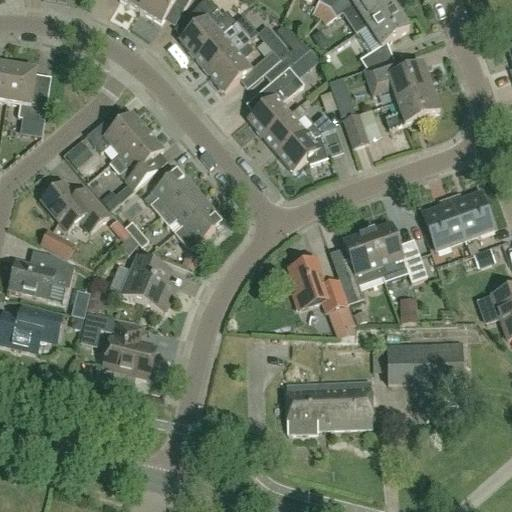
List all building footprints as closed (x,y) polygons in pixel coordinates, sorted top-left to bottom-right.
[(140,17),(149,0),(121,0),(119,4),(140,17)] [(149,0),(140,17),(161,29),(174,7),(184,13),(191,0),(149,0)] [(194,62),(236,26),(227,16),(223,19),(206,0),(205,0),(190,19),(198,28),(179,45),(194,62)] [(241,0),(235,0),(229,9),(242,18),(250,6),(241,0)] [(321,0),(318,6),(313,18),(321,22),(339,0),(321,0)] [(355,0),(339,0),(321,22),(325,29),(336,22),(342,17),(356,39),(367,31),(367,30),(395,12),(386,0),(366,0),(359,5),(355,0)] [(368,58),(359,64),(366,74),(393,64),(386,48),(409,33),(395,12),(367,30),(367,31),(380,50),(368,58)] [(247,47),(247,48),(251,44),(236,26),(194,62),(209,79),(236,56),(247,47)] [(281,65),(264,79),(272,88),(287,75),(311,55),(301,47),(301,46),(282,31),(276,36),(292,54),(290,56),(287,59),(281,65)] [(253,55),(247,48),(247,47),(236,56),(209,79),(224,97),(251,74),(243,64),(253,55)] [(272,56),(254,71),(262,80),(264,79),(281,65),(272,56)] [(390,66),(363,75),(372,101),(391,94),(396,106),(431,93),(423,70),(405,76),(400,62),(390,66)] [(0,106),(6,107),(12,71),(0,69),(0,106)] [(12,71),(6,107),(20,109),(18,122),(44,126),(48,101),(32,98),(36,75),(12,71)] [(270,104),(247,124),(262,142),(289,118),(282,109),(292,100),(302,92),(295,85),(287,75),(272,88),(271,89),(263,96),(270,104)] [(342,83),(328,88),(331,96),(332,99),(346,94),(342,83)] [(400,118),(385,123),(389,135),(439,117),(431,93),(396,106),(400,118)] [(289,118),(262,142),(277,159),(312,129),(304,120),(307,117),(300,109),(289,118)] [(120,160),(147,137),(132,118),(114,133),(106,124),(86,141),(101,158),(111,149),(120,160)] [(312,129),(277,159),(292,177),(306,165),(309,170),(327,163),(320,143),(313,146),(311,144),(322,135),(324,141),(335,137),(333,130),(324,119),(312,129)] [(352,153),(368,147),(358,120),(343,125),(352,153)] [(147,137),(120,160),(110,169),(133,196),(153,179),(145,170),(163,155),(147,137)] [(159,221),(194,191),(178,173),(152,196),(153,197),(146,203),(151,209),(150,210),(159,221)] [(63,188),(41,206),(67,236),(80,225),(90,237),(109,221),(89,198),(85,193),(75,202),(63,188)] [(194,191),(159,221),(174,238),(209,208),(194,191)] [(449,203),(464,244),(493,234),(480,197),(462,204),(460,199),(449,203)] [(435,255),(464,244),(449,203),(439,207),(441,212),(422,218),(435,255)] [(209,208),(174,238),(189,256),(224,226),(209,208)] [(118,225),(110,231),(123,247),(131,241),(130,240),(124,233),(118,225)] [(132,227),(124,233),(130,240),(131,241),(133,243),(138,239),(140,237),(132,227)] [(366,237),(382,283),(384,282),(380,272),(403,264),(411,287),(427,282),(416,251),(401,256),(391,228),(366,237)] [(67,263),(74,249),(48,235),(40,249),(67,263)] [(138,239),(133,243),(138,249),(141,253),(149,247),(140,237),(138,239)] [(358,291),(382,283),(366,237),(342,246),(352,273),(336,279),(347,309),(363,304),(358,291)] [(131,241),(120,252),(129,260),(138,249),(133,243),(131,241)] [(485,273),(500,266),(491,249),(477,257),(485,273)] [(14,271),(9,293),(48,303),(51,289),(69,293),(74,272),(54,261),(33,256),(30,268),(16,264),(14,271)] [(131,276),(119,271),(109,294),(165,317),(175,292),(167,289),(172,275),(138,261),(131,276)] [(316,264),(288,274),(297,297),(293,299),(298,315),(322,307),(326,318),(328,318),(337,343),(356,340),(352,331),(355,330),(348,311),(339,285),(325,290),(316,264)] [(511,292),(491,300),(507,345),(511,343),(511,292)] [(3,318),(0,330),(0,348),(37,357),(40,343),(56,347),(62,322),(35,315),(21,312),(18,322),(3,318)] [(87,318),(84,332),(101,336),(111,338),(115,324),(87,318)] [(138,349),(141,333),(118,328),(114,343),(110,342),(103,371),(148,382),(155,353),(138,349)] [(387,390),(463,388),(462,347),(386,349),(387,390)] [(329,423),(329,434),(372,433),(370,386),(322,388),(323,423),(329,423)] [(317,435),(329,434),(329,423),(323,423),(322,388),(286,389),(287,439),(317,438),(317,435)]
